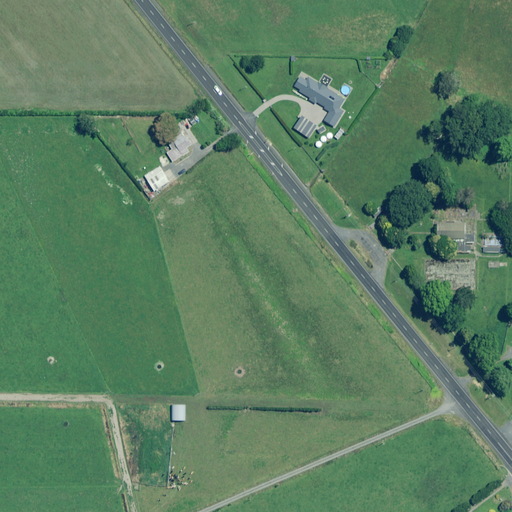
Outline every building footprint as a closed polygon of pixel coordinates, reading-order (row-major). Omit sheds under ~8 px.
[(306,81),(299,77),(294,86),(300,90),(299,92),(310,98),(309,100),(315,104),(316,102),(330,110),(323,121),(334,127),(344,111),(339,108),(344,100),(324,87),(324,86),(308,76),(306,81)] [(316,126),(300,116),(292,129),(308,138),(316,126)] [(322,124),(315,129),(319,134),(326,129),(322,124)] [(340,128),(334,137),(338,140),(344,131),(340,128)] [(325,135),(328,140),(333,136),(330,131),(325,135)] [(185,136),(184,136),(181,132),(180,132),(166,142),(172,150),(167,153),(173,162),(188,152),(186,148),(187,147),(191,145),(185,136)] [(319,140),(323,144),(328,140),(325,135),(319,140)] [(323,144),(319,140),(314,144),(318,149),(323,144)] [(169,163),(164,155),(158,159),(163,167),(169,163)] [(167,183),(158,168),(143,177),(152,192),(167,183)] [(464,220),(434,219),(434,236),(464,236),(464,220)] [(185,421),(185,405),(173,405),(173,421),(185,421)]
